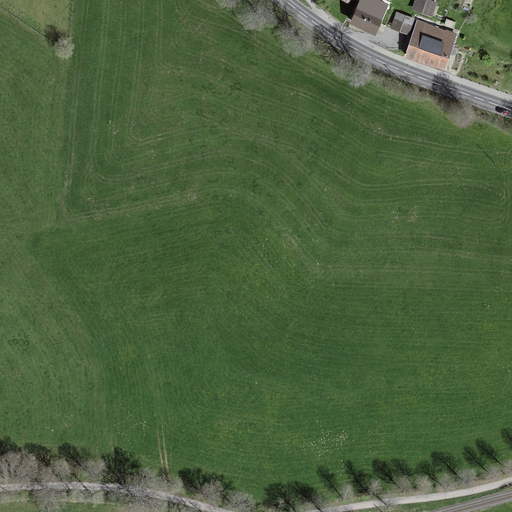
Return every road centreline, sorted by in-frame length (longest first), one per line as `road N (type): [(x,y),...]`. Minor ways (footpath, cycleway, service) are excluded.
road 1 (track): [(255,511),(141,493),(0,484)]
road 2 (secondary): [(283,0),(350,46),(511,109)]
road 3 (track): [(511,473),(331,511)]
